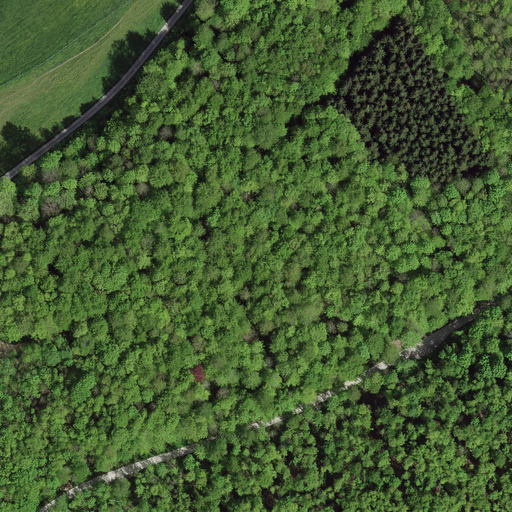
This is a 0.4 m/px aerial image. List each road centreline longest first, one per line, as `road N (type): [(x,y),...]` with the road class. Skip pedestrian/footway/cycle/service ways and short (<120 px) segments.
road 1 (track): [(415,0),(307,121),(149,275),(85,325),(0,348)]
road 2 (unclassified): [(42,511),(107,477),(296,410),(511,294)]
